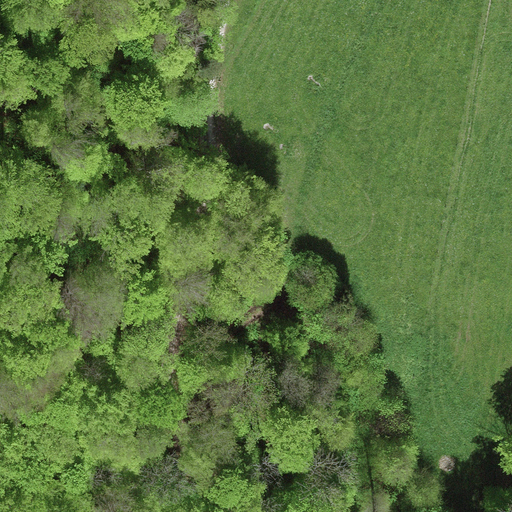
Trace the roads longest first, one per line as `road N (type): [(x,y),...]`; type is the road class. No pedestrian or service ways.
road 1 (track): [(246,511),(173,418),(163,387),(170,308),(201,204),(229,0)]
road 2 (track): [(173,418),(229,331),(295,279)]
